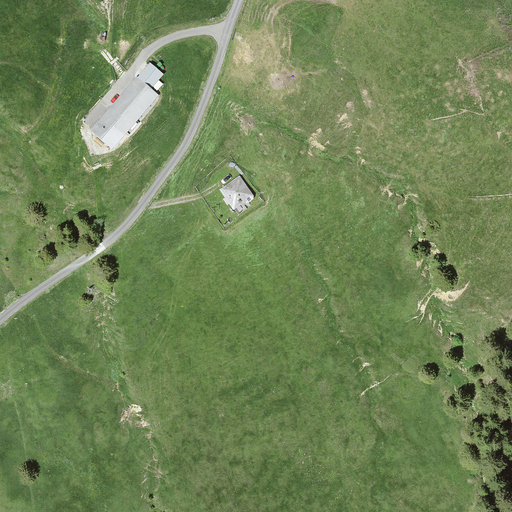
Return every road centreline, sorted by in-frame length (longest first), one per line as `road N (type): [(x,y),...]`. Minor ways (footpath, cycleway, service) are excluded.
road 1 (unclassified): [(239,0),(185,144),(141,206),(0,320)]
road 2 (track): [(85,119),(159,43),(229,27)]
